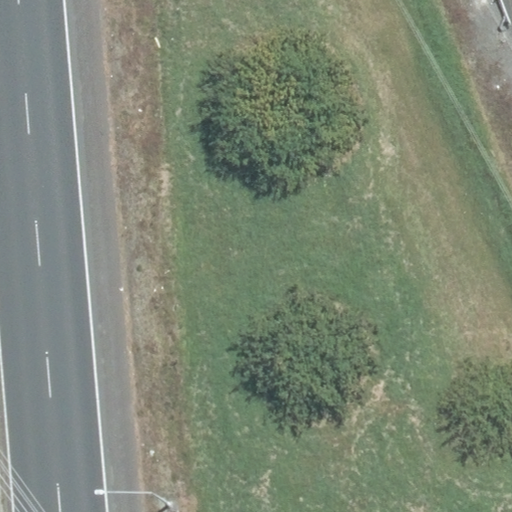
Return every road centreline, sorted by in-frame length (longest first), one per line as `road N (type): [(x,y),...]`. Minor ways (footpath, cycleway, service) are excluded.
road 1 (motorway): [(200,511),(89,0)]
road 2 (motorway): [(310,0),(420,511)]
road 3 (motorway): [(24,0),(66,511)]
